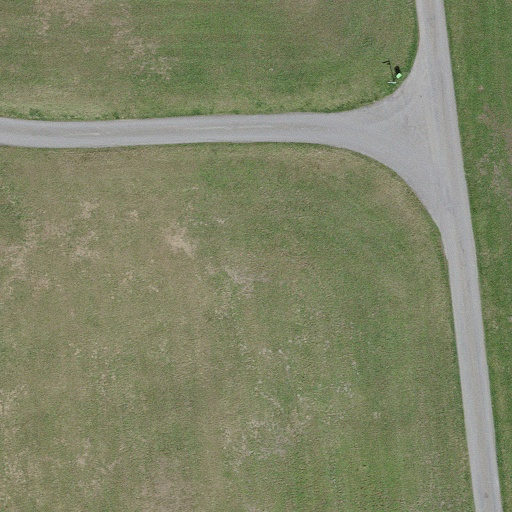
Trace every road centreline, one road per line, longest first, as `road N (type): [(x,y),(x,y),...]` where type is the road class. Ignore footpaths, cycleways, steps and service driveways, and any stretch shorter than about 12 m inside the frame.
road 1 (unclassified): [(442,127),(75,137),(0,130)]
road 2 (unclassified): [(488,511),(442,127)]
road 3 (unclassified): [(442,127),(427,0)]
